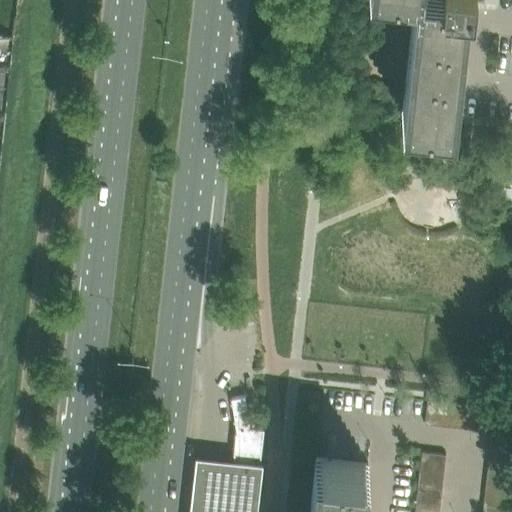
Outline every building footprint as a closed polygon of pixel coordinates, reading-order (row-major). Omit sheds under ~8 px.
[(414,0),(405,81),(402,109),(441,113),(455,115),(467,0),(414,0)] [(0,81),(10,83),(15,34),(0,32),(0,81)] [(0,129),(4,130),(10,83),(0,81),(0,129)] [(246,394),(240,395),(232,396),(238,432),(235,461),(260,464),(265,427),(251,425),(246,394)] [(426,422),(437,423),(440,399),(428,398),(426,422)] [(437,423),(448,424),(451,400),(440,399),(437,423)] [(448,424),(459,425),(462,401),(451,400),(448,424)] [(459,425),(470,427),(473,403),(462,401),(459,425)] [(470,427),(482,428),(485,404),(473,403),(470,427)] [(482,428),(493,429),(493,428),(500,429),(503,406),(485,404),(482,428)] [(493,428),(493,429),(491,444),(511,446),(511,406),(503,406),(500,429),(493,428)] [(511,446),(491,444),(490,453),(511,455),(511,446)] [(423,449),(421,461),(446,464),(447,452),(423,449)] [(254,511),(260,460),(195,453),(188,511),(254,511)] [(511,455),(490,453),(489,465),(511,467),(511,455)] [(363,511),(369,462),(317,456),(310,511),(363,511)] [(421,461),(420,472),(445,475),(446,464),(421,461)] [(511,467),(489,465),(488,477),(511,479),(511,471),(511,467)] [(420,472),(419,483),(443,486),(445,475),(420,472)] [(488,477),(486,489),(510,491),(511,479),(488,477)] [(419,483),(418,494),(442,497),(443,486),(419,483)] [(486,489),(485,500),(509,503),(510,491),(486,489)] [(418,494),(416,505),(441,508),(442,497),(418,494)] [(485,500),(484,510),(505,511),(507,511),(509,503),(485,500)]
